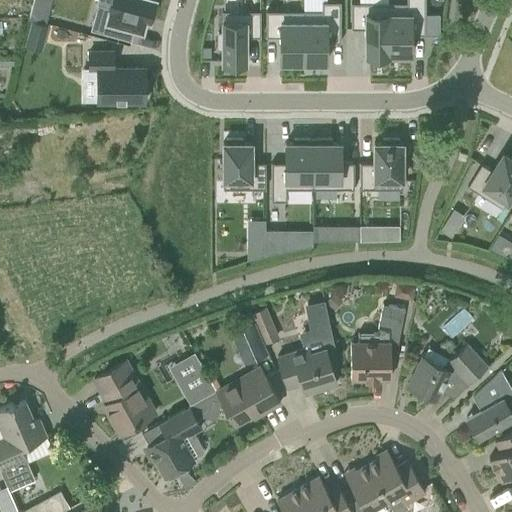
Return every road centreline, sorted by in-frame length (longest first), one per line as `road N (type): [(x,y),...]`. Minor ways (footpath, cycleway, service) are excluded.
road 1 (residential): [(464,82),(404,100),(207,101),(187,89),(178,70),(188,0)]
road 2 (residential): [(473,511),(421,439),(381,412),(340,404),(295,417),(212,476),(187,511)]
road 3 (residential): [(169,511),(41,374)]
road 4 (track): [(511,354),(421,439)]
